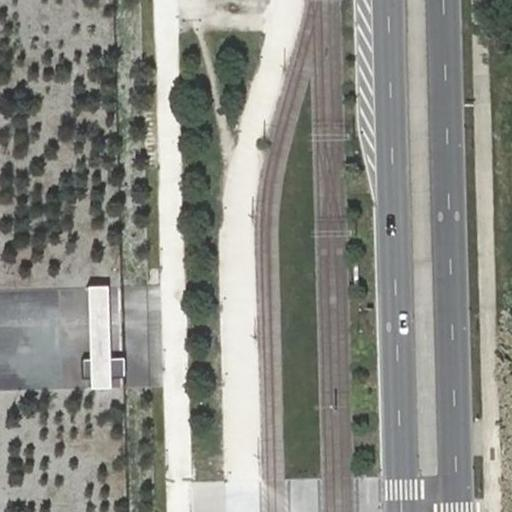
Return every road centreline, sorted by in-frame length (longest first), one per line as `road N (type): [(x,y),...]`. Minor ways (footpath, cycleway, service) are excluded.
road 1 (secondary): [(387,0),(401,511)]
road 2 (secondary): [(456,511),(442,0)]
